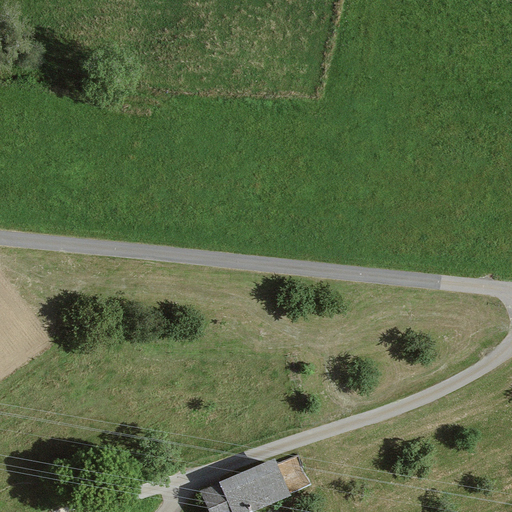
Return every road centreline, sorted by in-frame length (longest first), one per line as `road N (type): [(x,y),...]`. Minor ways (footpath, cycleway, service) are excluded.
road 1 (unclassified): [(511,294),(0,243)]
road 2 (track): [(102,511),(444,398),(511,353)]
